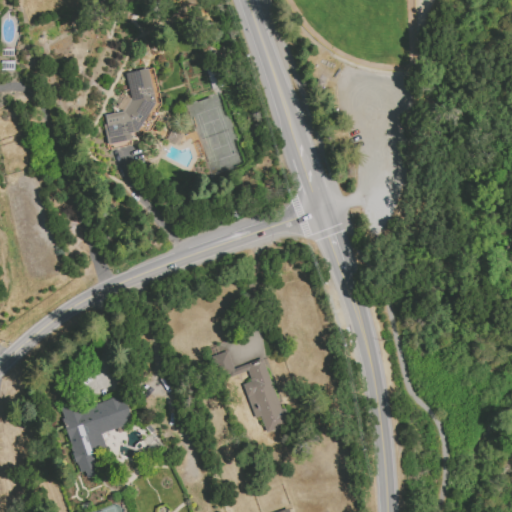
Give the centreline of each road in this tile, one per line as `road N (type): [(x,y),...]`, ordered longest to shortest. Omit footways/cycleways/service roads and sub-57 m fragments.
road 1 (residential): [(321,214),(140,275),(68,312),(0,368)]
road 2 (secondary): [(369,355),(386,511)]
road 3 (secondary): [(244,0),(295,146)]
